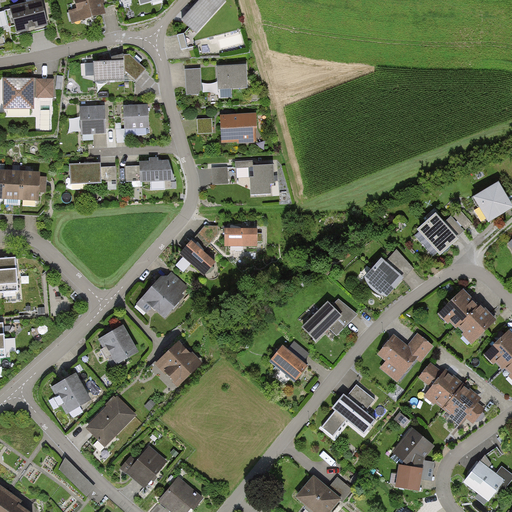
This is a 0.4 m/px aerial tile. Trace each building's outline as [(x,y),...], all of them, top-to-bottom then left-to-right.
[(38,0),(37,0),(6,7),(13,36),(45,28),(38,0)] [(101,0),(70,0),(76,24),(105,17),(101,0)] [(199,0),(180,20),(190,37),(224,3),(221,0),(199,0)] [(179,33),(182,47),(189,46),(186,31),(179,33)] [(89,64),(90,83),(123,82),(122,62),(89,64)] [(243,92),(243,67),(214,66),(214,92),(243,92)] [(200,69),(184,70),(185,95),(201,95),(200,69)] [(52,80),(0,80),(0,112),(31,112),(31,100),(52,100),(52,80)] [(105,108),(79,109),(80,139),(106,137),(105,108)] [(146,108),(118,109),(119,134),(147,133),(146,108)] [(254,117),(218,119),(220,147),(256,144),(254,117)] [(212,119),(197,119),(197,134),(212,134),(212,119)] [(97,166),(68,167),(69,187),(98,185),(97,166)] [(169,166),(138,170),(140,188),(171,185),(169,166)] [(274,198),(273,166),(248,167),(249,199),(274,198)] [(227,167),(211,168),(212,185),(228,184),(227,167)] [(4,175),(3,205),(22,206),(23,176),(4,175)] [(23,176),(22,206),(40,206),(41,176),(23,176)] [(496,185),(471,199),(486,226),(511,211),(496,185)] [(461,235),(475,222),(461,207),(447,220),(461,235)] [(415,232),(438,257),(456,240),(433,216),(415,232)] [(255,231),(222,233),(223,253),(257,251),(255,231)] [(212,264),(188,242),(176,256),(200,277),(212,264)] [(378,259),(359,279),(384,302),(413,272),(395,254),(384,266),(378,259)] [(16,258),(1,259),(3,293),(18,292),(16,258)] [(140,299),(164,321),(184,299),(160,277),(140,299)] [(461,291),(436,316),(452,331),(476,307),(461,291)] [(324,302),(300,328),(315,342),(328,328),(336,336),(353,317),(337,302),(331,308),(324,302)] [(452,331),(470,344),(492,322),(476,307),(452,331)] [(98,340),(113,367),(136,353),(121,327),(98,340)] [(511,337),(507,332),(482,356),(499,373),(511,359),(511,337)] [(393,337),(378,356),(391,366),(387,371),(401,381),(415,362),(422,367),(436,348),(417,334),(407,348),(393,337)] [(7,351),(18,350),(17,337),(7,337),(7,351)] [(201,364),(176,342),(153,368),(177,390),(201,364)] [(280,347),(268,361),(294,384),(307,369),(300,362),(306,355),(293,344),(286,352),(280,347)] [(511,359),(499,373),(511,385),(511,359)] [(441,372),(430,363),(418,378),(428,386),(423,398),(441,413),(464,383),(446,370),(441,372)] [(73,374),(49,388),(66,416),(89,402),(73,374)] [(441,413),(459,426),(465,420),(473,429),(487,410),(479,404),(484,398),(464,383),(441,413)] [(346,422),(361,435),(372,422),(362,414),(373,400),(356,387),(346,399),(341,394),(328,410),(332,413),(318,430),(331,441),(346,422)] [(104,450),(135,418),(115,399),(84,431),(104,450)] [(432,446),(413,430),(396,450),(416,466),(432,446)] [(144,491),(166,463),(148,448),(125,476),(144,491)] [(86,498),(94,489),(65,460),(63,463),(59,470),(86,498)] [(477,462),(461,484),(487,503),(503,482),(477,462)] [(422,470),(401,466),(397,486),(419,489),(422,470)] [(311,476),(291,498),(305,511),(333,511),(351,493),(337,480),(328,491),(311,476)] [(189,511),(201,499),(177,479),(156,502),(167,511),(189,511)] [(22,502),(0,487),(0,511),(25,511),(18,507),(22,502)]
